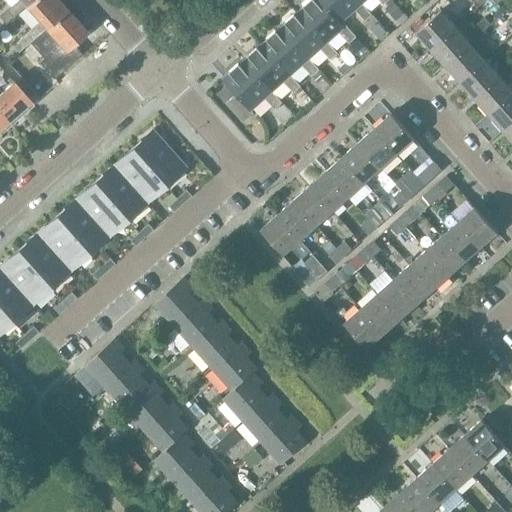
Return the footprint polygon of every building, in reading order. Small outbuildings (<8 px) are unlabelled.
[(25,7),(31,0),(18,0),(0,16),(0,18),(5,25),(25,7)] [(31,0),(25,7),(39,22),(11,47),(17,54),(33,39),(45,29),(66,10),(56,0),(31,0)] [(324,45),(327,42),(338,32),(349,44),(356,37),(345,25),(342,27),(339,24),(339,23),(318,0),(311,0),(296,14),(324,45)] [(318,0),(339,23),(354,10),(364,21),(372,15),(361,4),(359,6),(353,0),(318,0)] [(455,0),(450,10),(468,21),(480,0),(455,0)] [(86,33),(66,10),(45,29),(33,39),(47,55),(38,63),(53,80),(81,55),(73,45),(86,33)] [(416,33),(431,50),(456,27),(441,11),(416,33)] [(306,61),(308,59),(320,49),(330,60),(337,54),(327,42),(324,45),(296,14),(278,30),(306,61)] [(456,27),(431,50),(445,66),(470,44),(456,27)] [(287,78),(290,75),(301,65),(312,77),(319,70),(308,59),(306,61),(278,30),(259,47),(287,78)] [(445,66),(460,82),(484,60),(470,44),(445,66)] [(287,78),(259,47),(241,63),(269,94),(271,92),(283,82),(293,93),(300,87),(290,75),(287,78)] [(484,60),(460,82),(474,98),(499,76),(484,60)] [(269,94),(241,63),(222,80),(235,95),(226,103),(243,123),(253,114),(250,111),(264,98),(275,110),(282,103),(271,92),(269,94)] [(511,90),(499,76),(474,98),(488,114),(511,93),(511,90)] [(0,112),(8,121),(30,101),(13,83),(0,94),(0,112)] [(511,93),(488,114),(503,130),(511,121),(511,93)] [(374,129),(397,153),(413,139),(391,114),(374,129)] [(511,121),(503,130),(511,140),(511,121)] [(397,153),(374,129),(358,143),(380,168),(397,153)] [(132,149),(164,185),(184,167),(152,131),(132,149)] [(380,168),(358,143),(342,157),(364,182),(380,168)] [(113,166),(145,202),(164,185),(132,149),(113,166)] [(364,182),(342,157),(326,172),(348,197),(364,182)] [(441,170),(434,162),(426,169),(433,177),(441,170)] [(94,183),(126,219),(145,202),(113,166),(94,183)] [(310,186),(332,211),(348,197),(326,172),(310,186)] [(75,200),(107,236),(126,219),(94,183),(75,200)] [(430,191),(437,199),(445,191),(438,183),(430,191)] [(401,191),(408,199),(416,192),(409,184),(401,191)] [(294,200),(316,225),(332,211),(310,186),(294,200)] [(176,198),(182,204),(191,196),(185,190),(176,198)] [(408,199),(401,191),(393,199),(400,206),(408,199)] [(437,199),(430,191),(421,198),(428,206),(437,199)] [(176,198),(167,206),(173,212),(182,204),(176,198)] [(56,217),(88,253),(107,236),(75,200),(56,217)] [(316,225),(294,200),(277,215),(300,240),(316,225)] [(458,222),(480,247),(497,232),(474,207),(458,222)] [(398,219),(405,227),(413,220),(406,212),(398,219)] [(369,220),(376,228),(384,220),(377,213),(369,220)] [(300,240),(277,215),(261,230),(283,254),(300,240)] [(37,234),(69,270),(88,253),(56,217),(37,234)] [(405,227),(398,219),(389,227),(396,234),(405,227)] [(376,228),(369,220),(361,227),(368,235),(376,228)] [(480,247),(458,222),(442,236),(464,261),(480,247)] [(138,232),(144,238),(152,230),(147,224),(138,232)] [(138,232),(129,240),(134,246),(144,238),(138,232)] [(383,232),(368,246),(365,248),(372,256),(375,254),(381,260),(396,247),(383,232)] [(18,251),(50,287),(69,270),(37,234),(18,251)] [(464,261),(442,236),(425,251),(448,276),(464,261)] [(337,249),(344,257),(352,249),(345,241),(337,249)] [(372,256),(365,248),(357,255),(364,263),(372,256)] [(344,257),(337,249),(329,256),(336,264),(344,257)] [(0,269),(31,304),(50,287),(18,251),(0,266),(0,269)] [(448,276),(425,251),(409,265),(432,290),(448,276)] [(100,266),(105,272),(114,264),(109,258),(100,266)] [(432,290),(409,265),(393,280),(415,304),(432,290)] [(100,266),(91,274),(96,281),(105,272),(100,266)] [(0,307),(12,321),(31,304),(0,269),(0,307)] [(333,277),(340,285),(348,278),(341,270),(333,277)] [(304,278),(311,286),(319,279),(312,271),(304,278)] [(199,303),(186,288),(190,284),(184,277),(154,304),(174,326),(199,303)] [(340,285),(333,277),(325,284),(332,292),(340,285)] [(415,304),(393,280),(377,294),(399,319),(415,304)] [(67,306),(67,307),(76,299),(71,292),(62,300),(67,306)] [(399,319),(377,294),(361,308),(383,333),(399,319)] [(199,303),(174,326),(193,347),(218,325),(218,324),(205,310),(209,306),(203,299),(199,303)] [(62,300),(53,309),(58,315),(67,307),(67,306),(62,300)] [(0,331),(12,321),(0,307),(0,331)] [(383,333),(361,308),(344,323),(366,348),(383,333)] [(218,325),(193,347),(212,368),(237,346),(224,331),(229,327),(222,320),(218,324),(218,325)] [(29,341),(38,333),(32,327),(24,334),(29,341)] [(24,334),(14,343),(20,349),(29,341),(24,334)] [(130,364),(117,349),(122,345),(115,338),(85,365),(105,387),(130,364)] [(237,346),(212,368),(232,391),(253,372),(257,368),(243,353),(248,349),(241,341),(237,346)] [(469,364),(484,381),(498,369),(482,352),(469,364)] [(130,364),(105,387),(124,408),(149,385),(136,371),(141,367),(134,360),(130,364)] [(268,398),(267,398),(254,383),(259,379),(253,372),(232,391),(223,399),(242,421),(268,398)] [(149,385),(124,408),(143,430),(168,407),(155,392),(160,388),(154,381),(149,385)] [(287,420),(286,419),(274,405),(278,401),(272,394),(267,398),(268,398),(242,421),(261,442),(287,420)] [(390,415),(396,400),(384,395),(378,410),(390,415)] [(168,407),(143,430),(163,452),(184,433),(188,429),(175,414),(179,410),(173,402),(168,407)] [(220,437),(239,419),(228,408),(209,426),(220,437)] [(293,426),(297,422),(291,415),(286,419),(287,420),(261,442),(281,464),(306,442),(293,426)] [(465,435),(487,460),(504,445),(482,420),(465,435)] [(154,460),(174,482),(199,459),(186,444),(190,440),(184,433),(163,452),(154,460)] [(449,449),(471,474),(487,460),(465,435),(449,449)] [(433,463),(455,488),(471,474),(449,449),(433,463)] [(218,481),(218,480),(205,466),(210,462),(203,455),(199,459),(174,482),(193,503),(218,481)] [(417,478),(439,503),(455,488),(433,463),(417,478)] [(218,481),(193,503),(200,511),(227,511),(238,503),(224,487),(229,483),(223,476),(218,480),(218,481)] [(400,492),(418,511),(428,511),(439,503),(417,478),(400,492)] [(418,511),(400,492),(384,506),(389,511),(418,511)]
